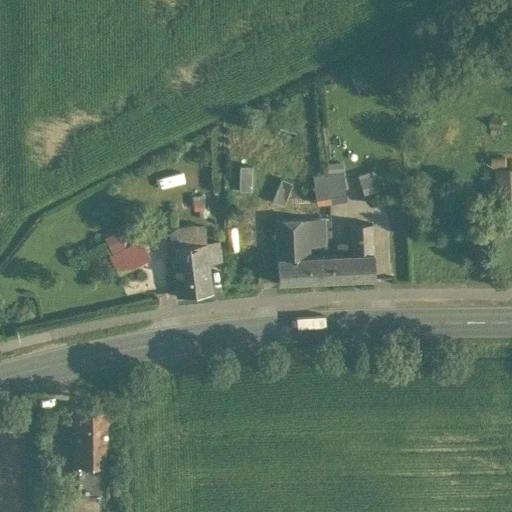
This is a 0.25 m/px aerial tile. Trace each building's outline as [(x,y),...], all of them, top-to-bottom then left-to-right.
[(252,188),(251,165),(241,166),(241,189),(252,188)] [(511,169),(500,170),(500,195),(511,194),(511,169)] [(379,170),(361,171),(362,189),(380,188),(379,170)] [(343,172),(327,174),(330,198),(332,201),(346,199),(343,172)] [(327,174),(313,177),(315,198),(329,196),(330,198),(327,174)] [(274,200),(286,204),(293,180),(281,176),(274,200)] [(373,231),(404,229),(402,201),(372,202),(373,231)] [(450,204),(413,210),(413,208),(407,208),(408,226),(415,225),(414,220),(451,214),(450,204)] [(324,217),(275,220),(277,258),(309,256),(309,246),(326,245),(324,217)] [(372,223),(350,224),(352,254),(374,253),(372,223)] [(205,226),(175,229),(171,233),(172,246),(171,246),(177,296),(212,292),(209,262),(222,261),(220,241),(206,242),(205,226)] [(137,232),(106,248),(119,274),(150,258),(137,232)] [(352,254),(329,255),(331,280),(375,278),(374,253),(352,254)] [(309,256),(277,258),(278,282),(331,280),(329,255),(309,256)] [(109,463),(108,410),(74,410),(74,444),(75,463),(75,464),(109,463)] [(109,495),(109,463),(75,464),(75,463),(74,444),(73,444),(74,464),(76,464),(77,496),(109,495)]
